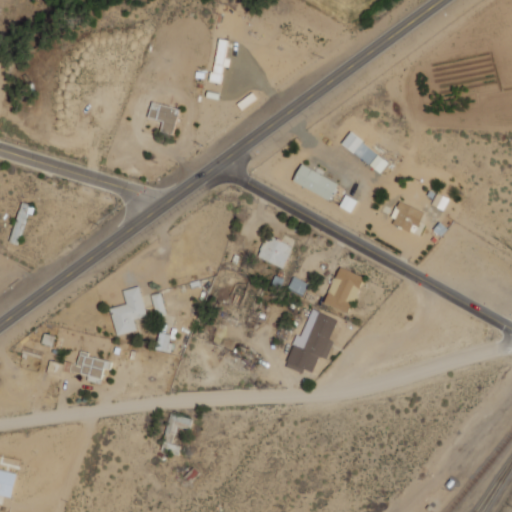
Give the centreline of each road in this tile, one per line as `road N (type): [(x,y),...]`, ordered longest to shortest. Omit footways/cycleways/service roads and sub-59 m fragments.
road 1 (secondary): [(0,320),(436,0)]
road 2 (residential): [(0,423),(181,394),(314,391),(511,340)]
road 3 (residential): [(511,329),(221,160)]
road 4 (residential): [(44,162),(118,185),(151,212)]
